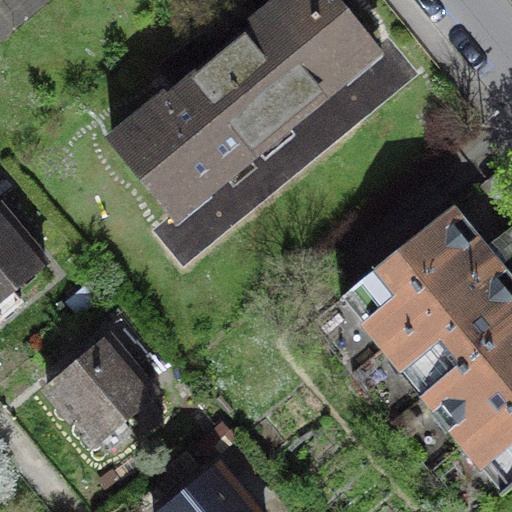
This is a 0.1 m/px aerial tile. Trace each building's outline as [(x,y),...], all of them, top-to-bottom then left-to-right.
[(197,78),(256,149),(344,77),(340,73),(370,49),(330,0),(284,0),(255,24),(259,28),(197,78)] [(256,149),(197,78),(167,103),(163,99),(111,142),(171,213),(200,188),(204,193),(256,149)] [(0,212),(0,318),(21,301),(12,291),(44,264),(0,212)] [(443,214),(348,292),(389,342),(484,264),(443,214)] [(511,298),(484,264),(389,342),(430,391),(511,322),(511,298)] [(511,322),(430,391),(470,439),(511,403),(511,322)] [(106,339),(46,389),(93,444),(97,441),(106,452),(130,432),(121,422),(153,395),(106,339)] [(511,403),(470,439),(510,487),(511,485),(511,403)] [(217,472),(168,511),(267,511),(269,510),(236,471),(225,481),(217,472)]
